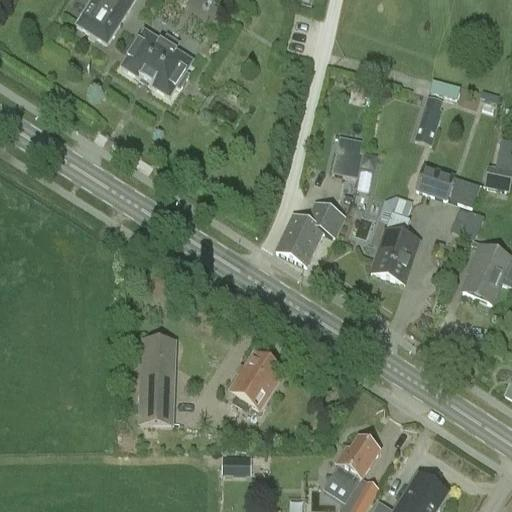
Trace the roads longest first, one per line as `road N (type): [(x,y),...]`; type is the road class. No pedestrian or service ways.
road 1 (primary): [(511,448),(0,121)]
road 2 (track): [(245,277),(280,218),(332,0)]
